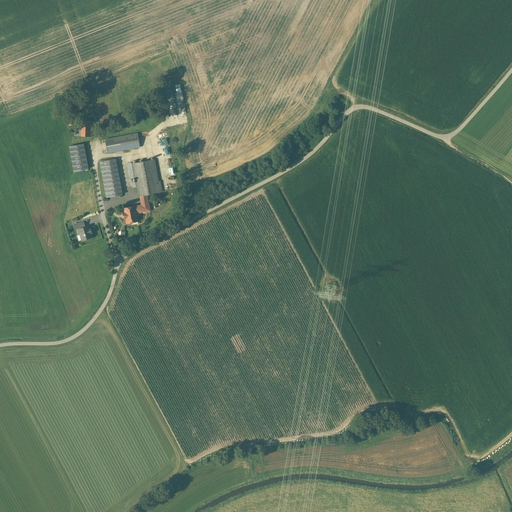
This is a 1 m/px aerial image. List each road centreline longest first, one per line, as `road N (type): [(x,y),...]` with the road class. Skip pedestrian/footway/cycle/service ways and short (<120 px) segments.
road 1 (unclassified): [(511,68),(447,136),(373,108),(347,111),(297,163),(127,253),(82,332),(49,344),(0,346)]
road 2 (unknown): [(292,130),(207,167),(115,250)]
